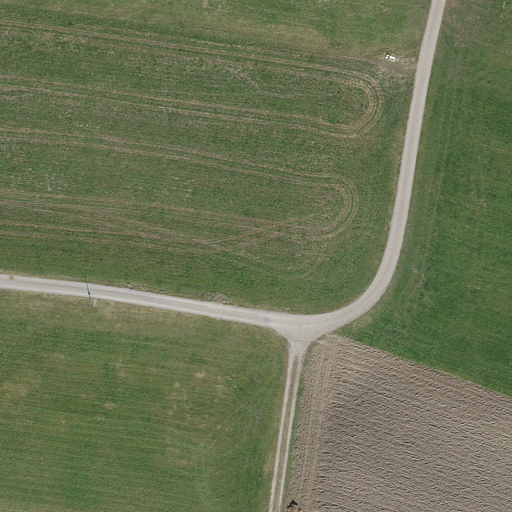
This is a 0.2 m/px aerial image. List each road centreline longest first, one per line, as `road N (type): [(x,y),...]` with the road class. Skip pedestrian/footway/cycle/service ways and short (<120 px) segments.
road 1 (track): [(0,281),(314,325),(352,312),(392,257),(439,0)]
road 2 (track): [(303,324),(277,511)]
